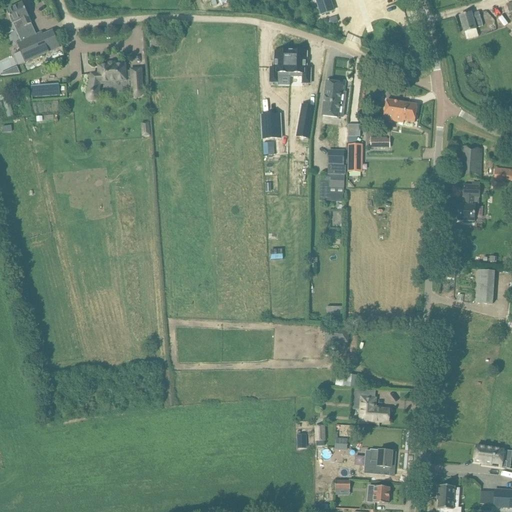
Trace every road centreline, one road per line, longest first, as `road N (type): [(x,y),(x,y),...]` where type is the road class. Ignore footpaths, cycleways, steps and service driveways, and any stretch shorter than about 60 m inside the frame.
road 1 (residential): [(411,511),(441,98)]
road 2 (track): [(257,22),(72,23),(59,0)]
road 3 (residential): [(441,98),(426,83),(306,31),(257,22)]
